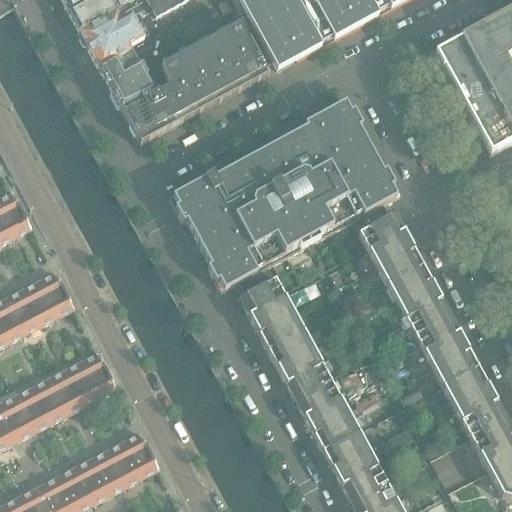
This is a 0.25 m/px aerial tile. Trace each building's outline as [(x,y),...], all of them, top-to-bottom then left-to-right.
[(57,0),(67,17),(97,0),(57,0)] [(97,0),(67,17),(79,39),(144,3),(150,0),(97,0)] [(150,0),(144,3),(79,39),(83,48),(85,52),(94,69),(99,76),(117,66),(122,76),(137,69),(143,67),(148,62),(150,59),(153,54),(154,47),(154,44),(154,37),(151,28),(149,24),(154,21),(154,22),(194,0),(150,0)] [(413,0),(235,0),(243,15),(255,36),(271,66),(276,75),(295,65),(318,53),(363,28),(403,6),(413,0)] [(511,15),(503,20),(503,19),(432,58),(488,161),(511,147),(511,15)] [(149,102),(121,117),(139,150),(166,135),(179,128),(200,117),(219,106),(240,95),(267,80),(262,71),(248,44),(245,46),(239,29),(238,29),(238,30),(221,39),(202,50),(182,60),(162,72),(161,71),(160,71),(167,93),(154,100),(149,102)] [(117,66),(99,76),(102,82),(110,97),(121,117),(149,102),(154,100),(137,69),(122,76),(117,66)] [(382,209),(398,200),(385,175),(381,177),(357,132),(361,131),(347,105),(168,203),(181,228),(185,226),(201,256),(209,271),(206,272),(219,298),(236,289),(265,272),(352,226),(382,209)] [(20,215),(11,197),(0,202),(0,218),(3,224),(20,215)] [(422,271),(413,254),(397,225),(392,227),(382,209),(352,226),(358,238),(386,290),(422,271)] [(30,233),(20,215),(3,224),(13,243),(30,233)] [(0,249),(13,243),(3,224),(0,225),(0,249)] [(449,322),(440,305),(422,271),(386,290),(414,341),(449,322)] [(301,336),(283,303),(273,285),(272,285),(265,272),(236,289),(246,307),(241,309),(266,356),(301,336)] [(63,295),(54,277),(36,287),(45,304),(63,295)] [(45,304),(36,287),(20,295),(29,313),(45,304)] [(29,313),(20,295),(4,303),(13,321),(29,313)] [(73,314),(63,295),(45,304),(55,323),(73,314)] [(0,328),(13,321),(4,303),(0,305),(0,328)] [(55,323),(45,304),(29,313),(39,331),(55,323)] [(39,331),(29,313),(13,321),(23,340),(39,331)] [(23,340),(13,321),(0,328),(0,336),(6,348),(23,340)] [(476,372),(467,354),(449,322),(414,341),(423,357),(412,363),(420,379),(431,373),(441,391),(476,372)] [(301,336),(266,356),(294,406),(329,387),(301,336)] [(106,376),(96,358),(79,367),(88,384),(106,376)] [(88,384),(79,367),(63,375),(72,393),(88,384)] [(504,423),(495,406),(476,372),(441,391),(469,443),(504,423)] [(72,393),(63,375),(46,384),(56,401),(72,393)] [(115,394),(106,376),(88,384),(98,403),(115,394)] [(56,401),(46,384),(30,392),(39,410),(56,401)] [(98,403),(88,384),(72,393),(82,411),(98,403)] [(349,424),(348,422),(329,387),(294,406),(321,456),(356,437),(355,435),(362,431),(355,420),(349,424)] [(39,410),(30,392),(14,401),(23,418),(39,410)] [(82,411),(72,393),(56,401),(65,420),(82,411)] [(23,418),(14,401),(0,407),(0,421),(4,429),(23,418)] [(65,420),(56,401),(39,410),(49,429),(65,420)] [(49,429),(39,410),(23,418),(33,437),(49,429)] [(33,437),(23,418),(4,429),(13,447),(17,446),(33,437)] [(511,437),(504,423),(469,443),(501,501),(511,504),(511,437)] [(0,454),(13,447),(4,429),(0,430),(0,454)] [(385,489),(375,471),(356,437),(321,456),(349,507),(385,489)] [(158,474),(138,438),(122,447),(141,483),(158,474)] [(141,483),(122,447),(106,455),(125,491),(141,483)] [(125,491),(106,455),(89,464),(108,501),(125,491)] [(108,501),(89,464),(73,472),(92,509),(108,501)] [(85,511),(92,509),(73,472),(57,481),(73,511),(85,511)] [(73,511),(57,481),(40,490),(37,491),(47,511),(73,511)] [(397,511),(385,489),(349,507),(351,511),(397,511)] [(47,511),(37,491),(16,502),(21,511),(47,511)] [(21,511),(16,502),(1,510),(1,511),(21,511)]
